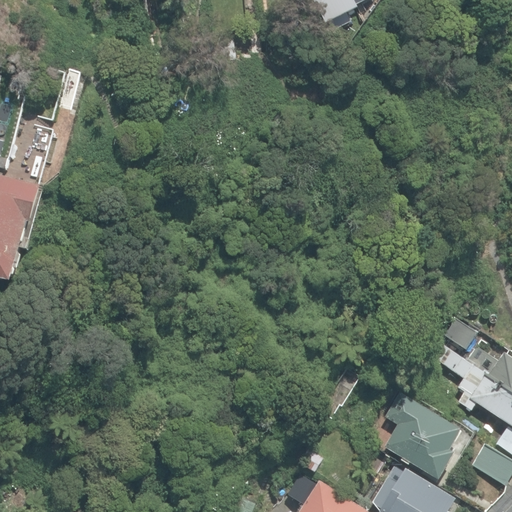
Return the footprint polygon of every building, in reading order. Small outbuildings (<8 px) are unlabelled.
[(315,0),(328,26),(361,10),(356,0),(315,0)] [(107,27),(88,29),(90,45),(108,43),(107,27)] [(0,278),(16,283),(31,223),(34,223),(43,185),(0,174),(0,278)] [(448,335),(467,348),(477,332),(457,320),(448,335)] [(466,360),(511,390),(511,356),(506,353),(500,361),(486,351),(491,343),(481,337),(466,360)] [(511,424),(511,390),(466,360),(444,346),(437,358),(466,379),(460,388),(473,396),(471,398),(511,424)] [(385,447),(441,480),(457,452),(453,449),(465,430),(403,393),(388,417),(390,418),(387,423),(396,429),(385,447)] [(505,451),(511,455),(511,430),(509,428),(497,444),(505,451)] [(478,462),(509,483),(511,479),(511,461),(489,446),(478,462)] [(302,462),(317,470),(324,458),(309,450),(302,462)] [(452,511),(461,497),(409,467),(407,470),(398,465),(374,505),(386,511),(452,511)] [(302,511),(372,511),(322,481),(302,511)] [(236,511),(239,511),(253,511),(257,504),(242,497),(236,511)]
